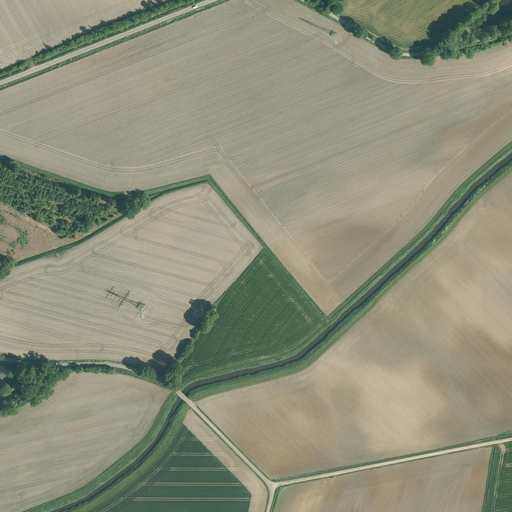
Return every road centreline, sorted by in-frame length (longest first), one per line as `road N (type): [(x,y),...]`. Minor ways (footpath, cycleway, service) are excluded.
road 1 (unclassified): [(270,511),(272,486),(158,379),(109,364),(0,357)]
road 2 (track): [(511,440),(272,486)]
road 3 (track): [(511,26),(429,56),(401,57),(298,0)]
road 4 (unclassified): [(214,0),(0,84)]
